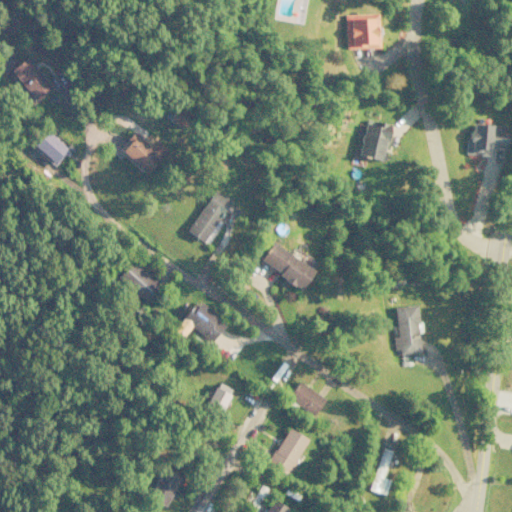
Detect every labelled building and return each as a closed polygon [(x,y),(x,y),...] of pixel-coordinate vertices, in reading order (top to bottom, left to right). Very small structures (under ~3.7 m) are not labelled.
[(343,15),(344,48),(377,47),(376,14),(343,15)] [(9,67),(29,99),(48,87),(28,55),(9,67)] [(181,128),(189,112),(175,105),(167,121),(181,128)] [(357,155),(381,160),(387,123),(363,119),(357,155)] [(502,148),(503,125),(466,123),(465,154),(486,155),(486,148),(502,148)] [(66,148),(42,128),(28,145),(52,164),(66,148)] [(155,139),(149,147),(133,133),(118,149),(144,173),(166,149),(155,139)] [(201,241),(229,200),(213,188),(185,230),(201,241)] [(310,270),(270,242),(257,260),(297,288),(310,270)] [(144,304),(160,285),(129,259),(113,279),(144,304)] [(188,326),(209,341),(223,322),(194,300),(171,330),(180,337),(188,326)] [(391,307),(395,336),(392,336),(395,355),(419,352),(416,332),(419,331),(415,304),(391,307)] [(322,398),(297,380),(285,397),(310,415),(322,398)] [(230,388),(215,381),(204,403),(220,411),(230,388)] [(306,439),(287,427),(265,462),(285,474),(306,439)] [(177,475),(159,467),(145,498),(164,506),(177,475)] [(261,511),(280,511),(283,506),(267,499),(261,511)]
